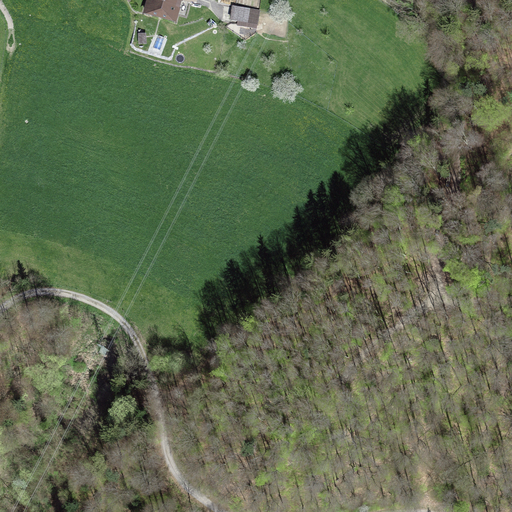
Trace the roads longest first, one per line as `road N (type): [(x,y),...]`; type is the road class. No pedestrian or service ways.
road 1 (track): [(155,395),(181,389),(200,360),(322,266),(382,171),(447,102)]
road 2 (track): [(470,301),(444,294),(435,266),(456,158),(447,102)]
road 3 (track): [(155,395),(129,329),(101,305),(63,290),(39,291),(0,312)]
road 4 (track): [(219,511),(170,469),(155,395)]
road 5 (track): [(387,0),(435,47),(447,102)]
